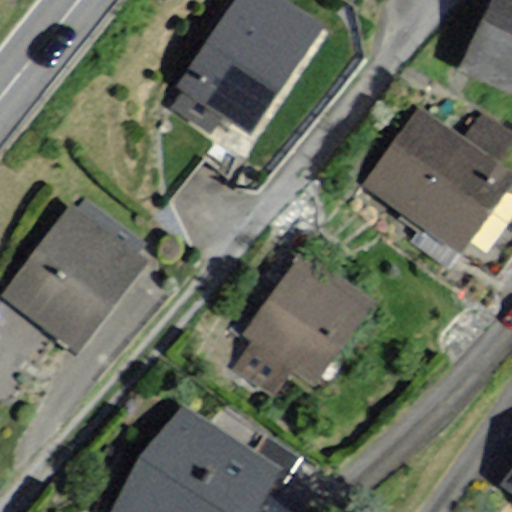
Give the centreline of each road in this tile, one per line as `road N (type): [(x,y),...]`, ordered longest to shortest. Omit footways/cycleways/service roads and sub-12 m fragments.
road 1 (residential): [(5,511),(439,0)]
road 2 (residential): [(435,511),(511,407)]
road 3 (secondary): [(0,98),(78,0)]
